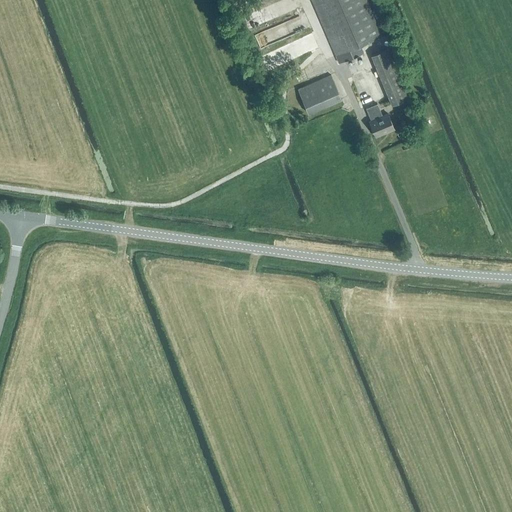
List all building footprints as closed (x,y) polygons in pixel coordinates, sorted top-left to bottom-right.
[(282,0),(245,14),(251,28),(297,10),(293,0),(282,0)] [(382,36),(366,0),(311,0),(338,62),(363,52),(360,44),(382,36)] [(282,47),(263,55),(269,69),(288,61),(282,47)] [(407,98),(387,49),(371,55),(392,105),(407,98)] [(308,113),(341,99),(331,75),(297,89),(308,113)] [(382,116),(379,109),(377,104),(366,109),(371,120),(369,121),(375,136),(394,128),(388,113),(382,116)]
